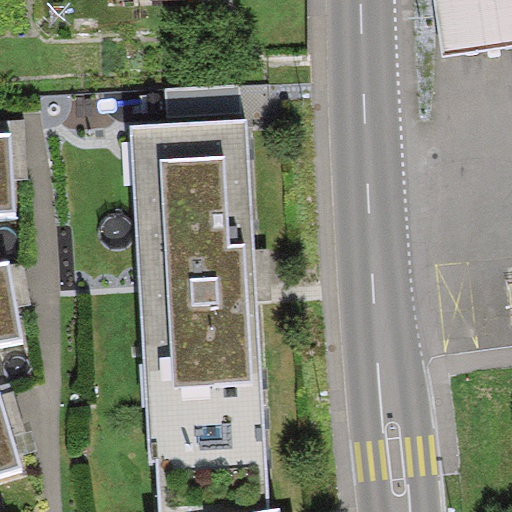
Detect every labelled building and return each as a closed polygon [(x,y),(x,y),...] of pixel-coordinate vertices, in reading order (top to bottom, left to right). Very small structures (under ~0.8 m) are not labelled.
[(511,0),(419,0),(427,55),(511,44),(511,0)] [(284,511),(283,502),(271,502),(261,399),(269,397),(253,117),(120,124),(141,475),(147,473),(150,511),(284,511)] [(9,133),(0,133),(0,212),(14,211),(9,133)] [(10,261),(0,262),(0,342),(23,339),(10,261)] [(0,410),(0,472),(17,467),(0,410)]
